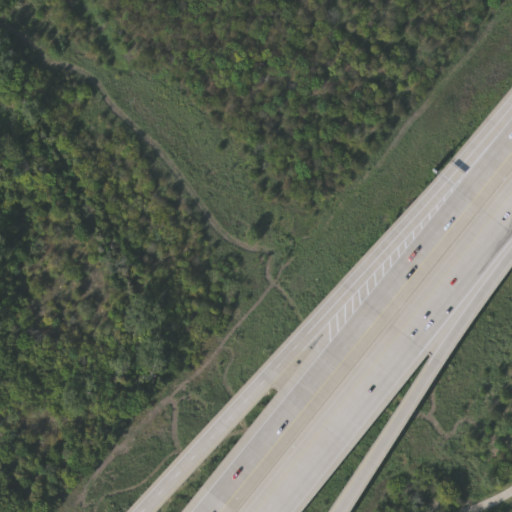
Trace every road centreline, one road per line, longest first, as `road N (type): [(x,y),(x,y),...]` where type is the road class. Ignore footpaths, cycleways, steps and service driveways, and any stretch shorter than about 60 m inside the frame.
road 1 (motorway): [(511,123),(149,511)]
road 2 (motorway): [(511,154),(223,511)]
road 3 (motorway): [(273,511),(511,214)]
road 4 (motorway): [(347,511),(511,267)]
